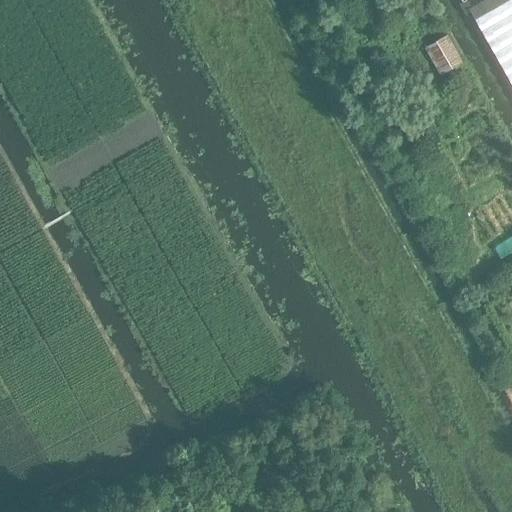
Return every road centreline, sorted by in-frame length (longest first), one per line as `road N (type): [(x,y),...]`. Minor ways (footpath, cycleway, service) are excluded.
road 1 (trunk): [(201,0),(480,511)]
road 2 (trunk): [(511,490),(237,0)]
